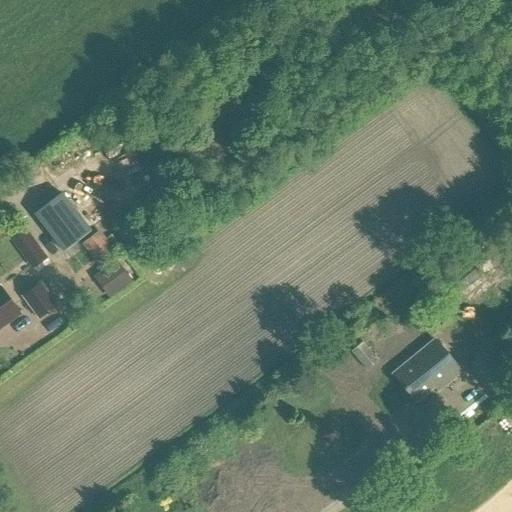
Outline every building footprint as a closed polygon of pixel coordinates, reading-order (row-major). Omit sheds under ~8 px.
[(166,182),(140,202),(152,218),(179,198),(166,182)] [(71,202),(83,216),(101,201),(88,187),(71,202)] [(34,214),(62,252),(92,230),(63,192),(34,214)] [(105,239),(99,232),(82,244),(95,263),(118,247),(110,236),(105,239)] [(133,283),(116,261),(93,279),(110,301),(133,283)] [(456,278),(465,273),(457,261),(449,266),(456,278)] [(457,297),(480,279),(474,271),(451,289),(457,297)] [(22,298),(40,322),(59,308),(41,284),(22,298)] [(0,290),(0,330),(20,317),(0,290)] [(438,392),(460,374),(434,342),(392,376),(415,404),(435,388),(438,392)] [(351,353),(367,373),(378,365),(362,344),(351,353)] [(511,379),(489,350),(468,366),(495,399),(511,385),(511,379)]
